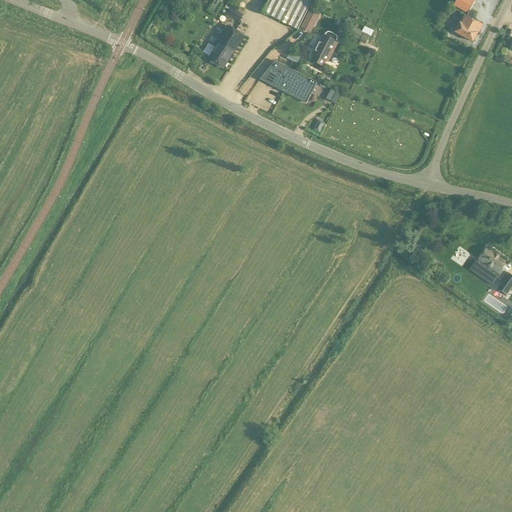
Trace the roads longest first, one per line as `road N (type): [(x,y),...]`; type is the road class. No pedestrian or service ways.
road 1 (unclassified): [(429,185),(309,145),(69,21)]
road 2 (unclassified): [(429,185),(511,0)]
